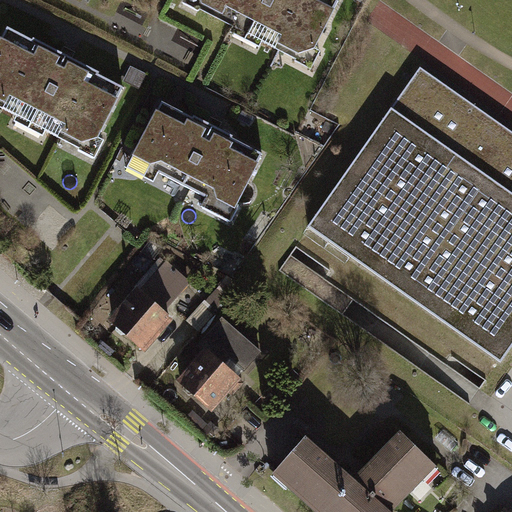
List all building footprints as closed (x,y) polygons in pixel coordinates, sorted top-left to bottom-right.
[(341,1),(338,0),(191,0),(186,11),(307,69),(341,1)] [(121,88),(0,29),(0,114),(87,157),(121,88)] [(511,138),(419,74),(306,235),(498,369),(511,349),(511,138)] [(259,158),(163,108),(131,168),(227,219),(259,158)] [(200,294),(163,262),(105,328),(141,360),(200,294)] [(241,294),(228,282),(187,327),(200,338),(241,294)] [(264,356),(225,323),(170,389),(210,422),(264,356)] [(354,481),(306,438),(270,477),(308,511),(398,511),(437,469),(397,433),(354,481)]
